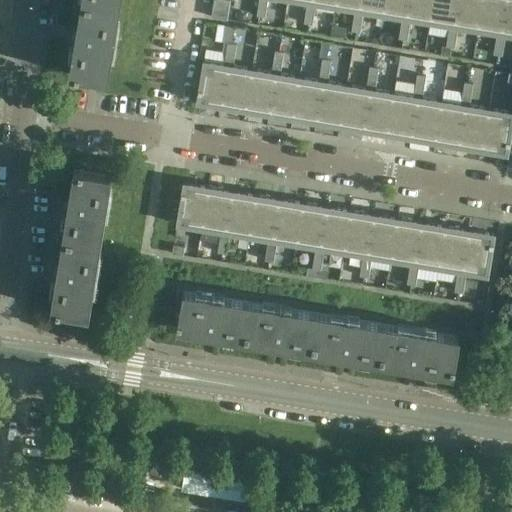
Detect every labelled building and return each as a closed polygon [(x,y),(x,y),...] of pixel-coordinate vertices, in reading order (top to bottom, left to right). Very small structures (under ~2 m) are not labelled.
[(118,0),(81,0),(81,5),(117,11),(118,0)] [(213,0),(211,17),(227,20),(229,0),(213,0)] [(335,0),(335,6),(354,10),(359,10),(360,0),(335,0)] [(360,0),(359,10),(363,11),(382,14),(384,0),(360,0)] [(384,0),(382,14),(397,17),(402,17),(406,18),(408,0),(384,0)] [(408,0),(406,18),(410,19),(430,22),(433,0),(408,0)] [(433,0),(430,22),(449,25),(453,26),(457,0),(433,0)] [(457,0),(453,26),(458,27),(477,30),(481,0),(457,0)] [(481,0),(477,30),(496,33),(501,34),(506,0),(481,0)] [(511,0),(506,0),(501,34),(505,34),(511,35),(511,0)] [(307,2),(305,12),(314,14),(316,3),(311,3),(307,2)] [(117,11),(81,5),(69,74),(105,80),(117,11)] [(258,5),(256,15),(265,17),(267,6),(258,5)] [(354,10),(353,20),(361,22),(363,11),(359,10),(354,10)] [(305,12),(303,23),(312,25),(314,14),(305,12)] [(402,17),(400,28),(409,30),(410,19),(406,18),(402,17)] [(353,20),(351,31),(359,32),(361,22),(353,20)] [(449,25),(447,36),(456,37),(458,27),(453,26),(449,25)] [(400,28),(398,39),(407,40),(409,30),(400,28)] [(496,33),(495,44),(503,45),(505,34),(501,34),(496,33)] [(447,36),(445,46),(454,48),(456,37),(447,36)] [(227,43),(226,53),(234,55),(236,44),(227,43)] [(495,44),(493,54),(501,56),(503,45),(495,44)] [(275,51),(273,61),(282,63),(283,52),(275,51)] [(226,53),(224,64),(228,65),(232,65),(234,55),(226,53)] [(322,58),(320,69),(329,71),(331,60),(322,58)] [(198,95),(196,102),(221,106),(228,65),(224,64),(203,60),(199,89),(198,88),(197,92),(198,93),(198,95)] [(273,61),(271,72),(275,73),(280,73),(282,63),(273,61)] [(228,65),(221,106),(245,110),(252,69),(232,65),(228,65)] [(369,66),(368,77),(376,78),(378,68),(369,66)] [(252,69),(245,110),(268,114),(275,73),(271,72),(252,69)] [(320,69),(318,80),(323,80),(327,81),(329,71),(320,69)] [(275,73),(268,114),(292,118),(299,76),(280,73),(275,73)] [(417,74),(415,85),(424,86),(425,76),(417,74)] [(299,76),(292,118),(316,122),(323,80),(318,80),(299,76)] [(368,77),(366,88),(370,88),(374,89),(376,78),(368,77)] [(323,80),(316,122),(339,126),(346,84),(327,81),(323,80)] [(464,82),(462,93),(471,94),(473,84),(464,82)] [(346,84),(339,126),(363,130),(370,88),(366,88),(346,84)] [(415,85),(413,96),(417,96),(422,97),(424,86),(415,85)] [(370,88),(363,130),(387,134),(394,92),(374,89),(370,88)] [(394,92),(387,134),(411,138),(417,96),(413,96),(394,92)] [(462,93),(460,103),(465,104),(469,105),(471,94),(462,93)] [(417,96),(411,138),(434,142),(441,100),(422,97),(417,96)] [(441,100),(434,142),(458,146),(465,104),(460,103),(441,100)] [(465,104),(458,146),(482,150),(488,108),(469,105),(465,104)] [(511,112),(488,108),(482,150),(506,154),(508,144),(509,145),(509,141),(508,140),(511,119),(511,112)] [(62,239),(98,245),(109,176),(74,170),(62,239)] [(181,196),(177,224),(201,228),(208,186),(183,182),(182,192),(181,192),(180,196),(181,196)] [(208,186),(201,228),(219,231),(221,231),(225,232),(232,190),(210,187),(208,186)] [(232,190),(225,232),(229,233),(248,236),(255,194),(232,190)] [(255,194),(248,236),(268,239),(272,240),(279,198),(255,194)] [(279,198),(272,240),(277,240),(296,244),(303,202),(279,198)] [(303,202),(296,244),(315,247),(320,247),(326,206),(303,202)] [(326,206),(320,247),(324,248),(343,251),(350,210),(326,206)] [(350,210),(343,251),(363,255),(367,255),(374,214),(350,210)] [(374,214),(367,255),(371,256),(391,259),(397,218),(374,214)] [(397,218),(391,259),(410,262),(414,263),(421,222),(397,218)] [(421,222),(414,263),(419,264),(438,267),(445,226),(421,222)] [(445,226),(438,267),(457,270),(462,271),(468,230),(445,226)] [(468,230),(462,271),(466,272),(486,275),(491,247),(492,247),(493,243),(492,243),(493,234),(468,230)] [(221,231),(219,242),(227,243),(229,233),(225,232),(221,231)] [(87,314),(88,306),(98,245),(62,239),(51,309),(87,314)] [(268,239),(266,250),(275,251),(277,240),(272,240),(268,239)] [(219,242),(217,252),(226,254),(227,243),(219,242)] [(173,245),(172,253),(183,255),(184,247),(173,245)] [(315,247),(314,257),(322,259),(324,248),(320,247),(315,247)] [(266,250),(264,260),(273,262),(275,251),(266,250)] [(363,255),(361,265),(370,267),(371,256),(367,255),(363,255)] [(314,257),(312,268),(320,269),(322,259),(314,257)] [(410,262),(408,273),(417,275),(419,264),(414,263),(410,262)] [(361,265),(359,276),(368,277),(370,267),(361,265)] [(457,270),(456,281),(464,282),(466,272),(462,271),(457,270)] [(408,273),(407,284),(415,285),(417,275),(408,273)] [(456,281),(454,292),(463,293),(464,282),(456,281)] [(251,302),(182,291),(175,327),(245,338),(251,302)] [(319,313),(251,302),(245,338),(313,349),(319,313)] [(388,324),(319,313),(313,349),(382,361),(388,324)] [(456,335),(388,324),(382,361),(451,372),(456,335)]
